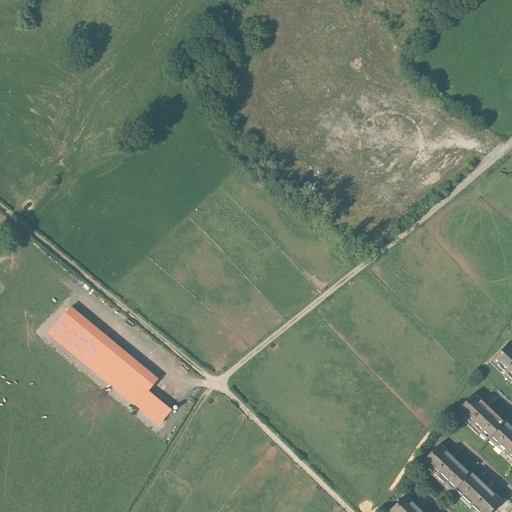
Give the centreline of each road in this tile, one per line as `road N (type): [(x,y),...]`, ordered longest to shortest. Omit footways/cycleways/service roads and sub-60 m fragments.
road 1 (track): [(349,511),(223,388),(0,205)]
road 2 (track): [(216,383),(370,259)]
road 3 (residential): [(511,141),(370,259)]
road 4 (track): [(216,383),(131,511)]
